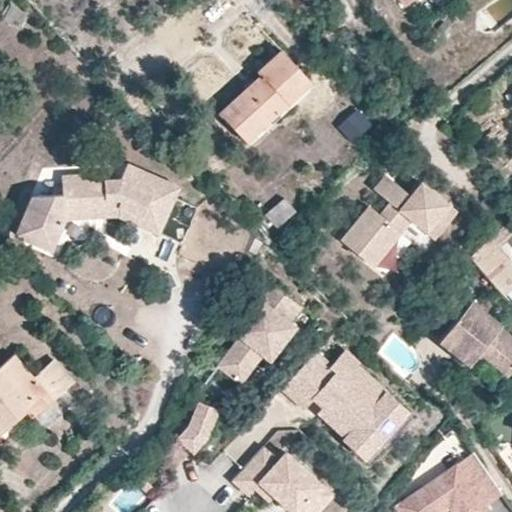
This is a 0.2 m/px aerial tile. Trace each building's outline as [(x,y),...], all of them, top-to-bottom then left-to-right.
[(14,31),(26,16),(12,5),(0,20),(14,31)] [(245,141),(310,80),(280,49),(257,70),(260,74),(218,112),(245,141)] [(352,148),(373,128),(355,110),(335,129),(352,148)] [(181,243),(196,207),(173,197),(178,186),(126,163),(119,179),(105,179),(105,174),(61,176),(61,194),(37,195),(19,236),(49,249),(62,218),(105,216),(104,200),(114,199),(118,201),(116,206),(161,226),(158,233),(181,243)] [(437,217),(448,204),(420,181),(410,194),(385,174),(373,189),(389,202),(379,214),(368,205),(340,240),(372,266),(411,219),(434,237),(445,224),(437,217)] [(19,236),(37,195),(31,195),(14,233),(19,236)] [(276,227),(295,210),(283,198),(264,214),(276,227)] [(104,200),(105,216),(117,215),(116,206),(118,201),(114,199),(104,200)] [(445,224),(456,210),(448,204),(437,217),(445,224)] [(116,206),(117,215),(158,233),(161,226),(116,206)] [(511,289),(511,262),(495,244),(502,237),(497,231),(469,257),(504,296),(511,289)] [(300,305),(266,279),(254,295),(258,298),(247,312),(250,331),(244,338),(240,335),(217,365),(239,382),(261,353),(264,355),(275,340),(281,343),(284,339),(295,325),(289,321),(300,305)] [(295,325),(284,339),(289,343),(299,330),(303,332),(315,316),(300,305),(289,321),(295,325)] [(511,341),(501,333),(503,331),(473,307),(440,348),(470,372),(480,359),(509,382),(511,377),(511,341)] [(343,436),(364,456),(404,412),(354,366),(357,363),(343,350),(329,366),(314,351),(281,388),(303,408),(312,399),(319,391),(328,399),(320,406),(318,409),(345,434),(343,436)] [(239,382),(217,365),(213,370),(246,394),(253,394),(271,370),(269,359),(264,355),(261,353),(239,382)] [(40,410),(72,382),(53,360),(33,377),(13,354),(0,365),(0,431),(33,402),(40,410)] [(320,406),(328,399),(319,391),(312,399),(320,406)] [(188,425),(177,438),(193,452),(206,437),(218,409),(199,401),(188,425)] [(364,456),(343,436),(340,440),(361,459),(364,456)] [(331,494),(284,451),(277,460),(262,446),(231,479),(247,494),(254,486),(259,481),(273,495),(292,511),(297,511),(309,499),(319,507),(331,494)] [(501,493),(472,452),(394,507),(397,511),(431,511),(449,500),(457,511),(487,511),(489,511),(484,505),(501,493)] [(273,495),(259,481),(254,486),(268,500),(273,495)] [(313,511),(319,507),(309,499),(297,511),(313,511)] [(457,511),(449,500),(431,511),(442,511),(447,509),(449,511),(457,511)]
